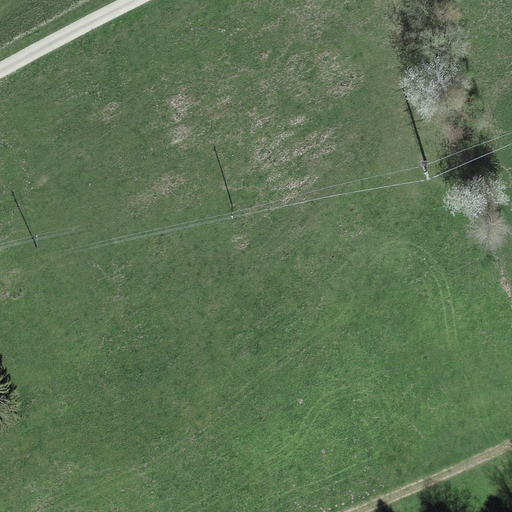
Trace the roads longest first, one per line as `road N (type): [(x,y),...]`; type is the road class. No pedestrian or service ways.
road 1 (track): [(372,511),(511,449)]
road 2 (unclassified): [(0,70),(133,0)]
